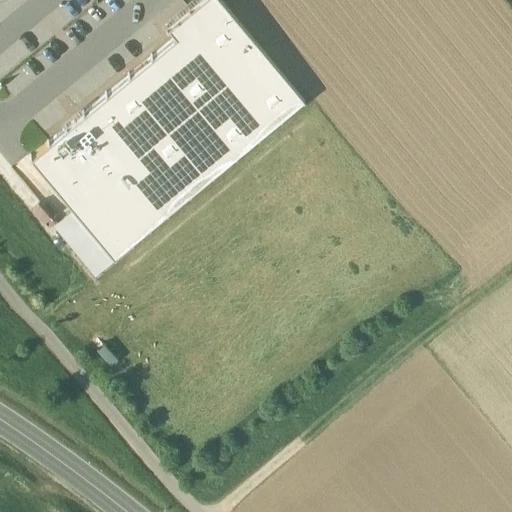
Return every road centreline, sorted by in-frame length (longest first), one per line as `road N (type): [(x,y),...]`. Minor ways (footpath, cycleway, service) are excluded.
road 1 (track): [(511,275),(218,511)]
road 2 (track): [(197,511),(0,276)]
road 3 (secondary): [(115,511),(0,429)]
